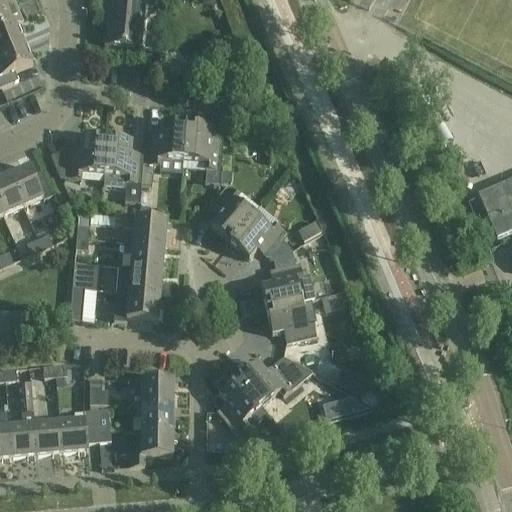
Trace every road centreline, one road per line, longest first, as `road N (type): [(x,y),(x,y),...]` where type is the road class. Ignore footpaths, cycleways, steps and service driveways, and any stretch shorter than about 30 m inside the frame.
road 1 (tertiary): [(494,429),(314,0)]
road 2 (residential): [(197,509),(358,477),(494,429)]
road 3 (residential): [(223,107),(63,94)]
road 4 (residential): [(197,509),(199,365)]
road 5 (residential): [(199,365),(176,344),(65,335)]
road 6 (residential): [(199,365),(233,335),(224,292),(199,273)]
